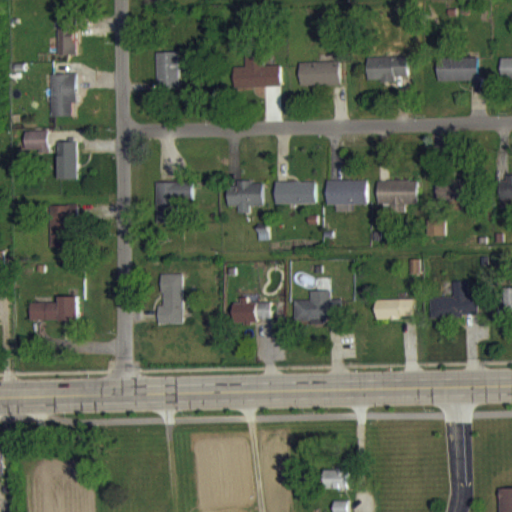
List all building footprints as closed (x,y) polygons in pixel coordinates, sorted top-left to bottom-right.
[(60,66),(78,65),(78,28),(60,28),(60,66)] [(158,63),(159,99),(180,98),(179,62),(158,63)] [(236,98),(283,97),(282,76),(265,76),(265,65),(247,65),(247,77),(236,78),(236,98)] [(369,68),(369,91),(382,90),(382,95),(397,94),(397,88),(409,87),(408,67),(369,68)] [(439,68),(440,92),(480,91),(479,67),(439,68)] [(511,68),(502,69),(503,89),(511,89),(511,68)] [(301,73),(302,96),(342,95),(341,72),(301,73)] [(53,84),(53,127),(77,127),(77,83),(53,84)] [(50,141),(27,141),(27,160),(41,160),(41,163),(50,163),(50,141)] [(78,152),(60,152),(61,189),(79,189),(78,152)] [(501,218),(511,217),(511,186),(508,187),(508,191),(501,192),(501,218)] [(380,191),(380,214),(394,213),(394,222),(407,222),(407,215),(421,214),(420,190),(380,191)] [(439,190),(438,212),(477,213),(478,192),(439,190)] [(330,215),(337,215),(338,222),(354,222),(354,215),(369,214),(369,191),(329,191),(330,215)] [(158,234),(180,234),(179,213),(195,213),(194,192),(157,193),(158,234)] [(265,216),(265,192),(240,192),(240,200),(230,200),(230,216),(240,216),(240,224),(251,224),(251,216),(265,216)] [(317,214),(318,193),(278,192),(277,214),(317,214)] [(446,247),(447,229),(427,229),(427,246),(446,247)] [(185,285),(163,284),(163,316),(160,316),(160,334),(185,335),(185,285)] [(455,292),(455,308),(432,308),(432,327),(480,327),(480,307),(470,307),(470,292),(455,292)] [(499,325),(511,325),(511,297),(508,298),(508,311),(499,311),(499,325)] [(296,311),(297,334),(331,333),(331,329),(343,328),(342,310),(333,310),(332,301),(312,301),(312,310),(296,311)] [(249,313),(249,306),(242,305),(242,314),(236,314),(235,332),(273,333),(273,313),(249,313)] [(32,313),(33,331),(80,330),(80,307),(61,307),(61,313),(32,313)] [(379,329),(416,329),(416,310),(379,310),(379,329)] [(327,499),(350,499),(350,479),(327,480),(327,499)] [(511,511),(511,499),(501,499),(501,511),(511,511)]
